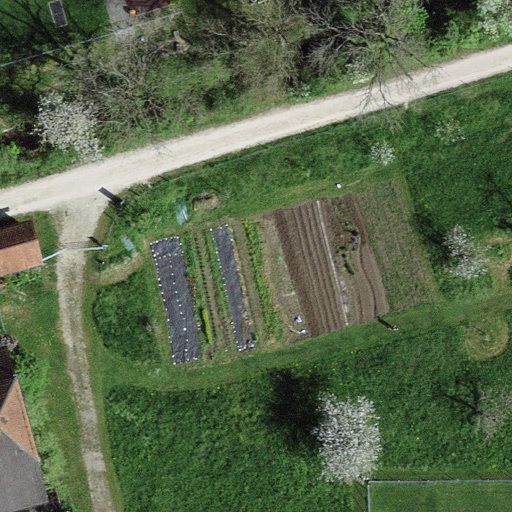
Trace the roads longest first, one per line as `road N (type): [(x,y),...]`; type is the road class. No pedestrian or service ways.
road 1 (unclassified): [(511,56),(0,207)]
road 2 (track): [(82,181),(72,254),(76,337),(109,511)]
